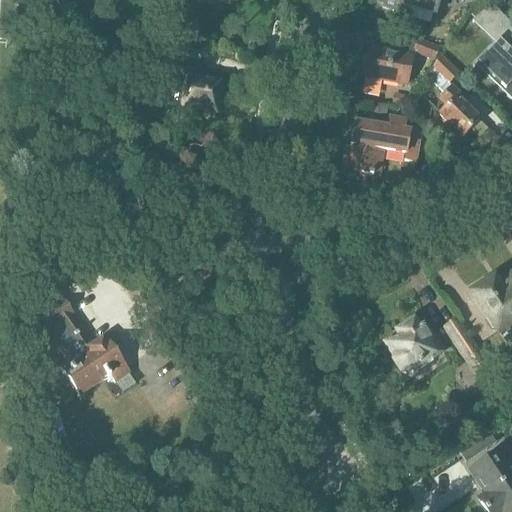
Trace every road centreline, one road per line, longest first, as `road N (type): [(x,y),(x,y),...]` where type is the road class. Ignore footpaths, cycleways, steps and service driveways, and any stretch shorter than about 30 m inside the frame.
road 1 (track): [(278,207),(236,203),(145,160),(93,98),(46,20)]
road 2 (residential): [(287,243),(284,367),(367,497)]
road 3 (residential): [(287,243),(274,171),(309,0)]
road 4 (residential): [(287,243),(389,238),(469,216),(511,189)]
